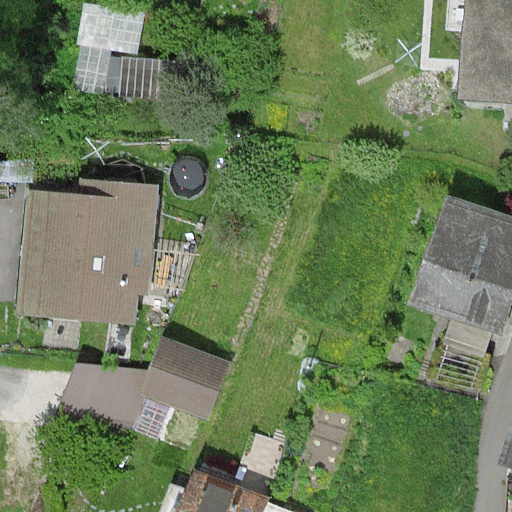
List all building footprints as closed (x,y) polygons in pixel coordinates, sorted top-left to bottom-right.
[(511,0),(470,0),(464,95),(511,98),(511,0)] [(184,58),(134,52),(130,83),(180,89),(184,58)] [(80,199),(32,196),(29,234),(24,312),(133,319),(135,290),(150,291),(157,188),(115,186),(81,183),(80,199)] [(511,219),(450,199),(416,302),(501,330),(511,296),(511,219)] [(206,415),(227,363),(166,339),(153,371),(145,391),(206,415)] [(145,391),(153,371),(79,367),(62,412),(129,436),(145,391)] [(258,511),(264,501),(198,473),(180,511),(258,511)]
